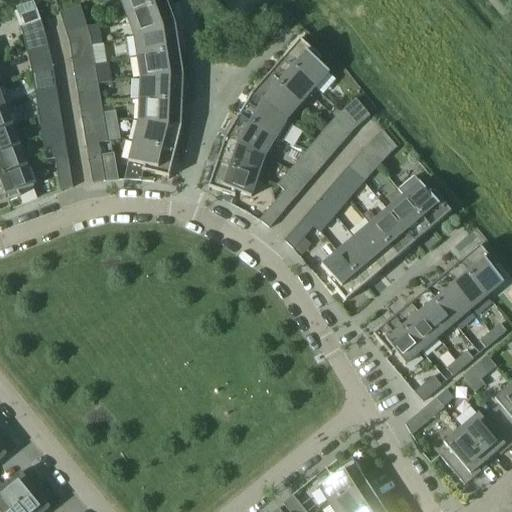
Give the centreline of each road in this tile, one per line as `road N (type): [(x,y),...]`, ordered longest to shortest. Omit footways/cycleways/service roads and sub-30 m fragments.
road 1 (residential): [(360,407),(261,253),(181,212)]
road 2 (residential): [(181,212),(85,215),(0,243)]
road 3 (residential): [(237,511),(360,407)]
road 4 (residential): [(0,387),(102,511)]
road 5 (residential): [(201,140),(198,54),(184,0)]
road 6 (residential): [(201,140),(288,33)]
road 7 (residential): [(431,511),(360,407)]
